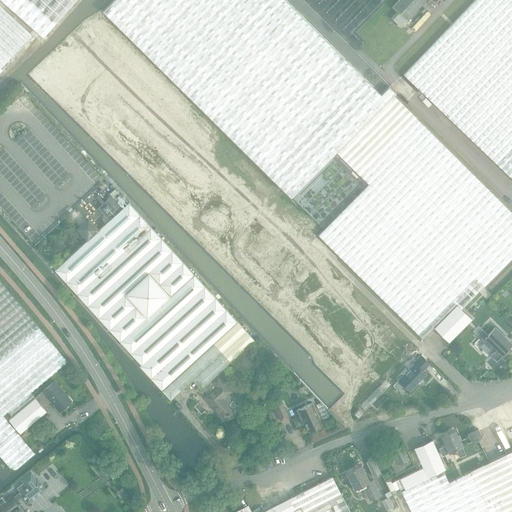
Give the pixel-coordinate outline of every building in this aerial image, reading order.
[(1,0),(36,30),(40,35),(44,37),(76,0),(1,0)] [(291,198),(336,152),(387,101),(381,95),(284,0),(114,0),(103,12),(291,198)] [(407,21),(425,0),(397,0),(391,7),(396,11),(391,17),(401,26),(407,20),(407,21)] [(511,0),(475,0),(402,76),(449,120),(495,164),(511,179),(511,0)] [(0,5),(0,68),(32,35),(0,5)] [(336,152),(360,176),(417,118),(395,96),(397,94),(389,87),(381,95),(387,101),(336,152)] [(317,236),(422,339),(433,328),(447,342),(471,319),(461,310),(511,259),(511,212),(417,118),(360,176),(368,184),(317,236)] [(55,269),(54,270),(141,364),(139,366),(161,390),(171,381),(180,391),(181,391),(189,385),(193,381),(201,390),(203,388),(223,370),(255,341),(218,302),(168,246),(166,247),(128,205),(128,204),(116,190),(110,195),(106,199),(108,200),(99,208),(106,216),(108,214),(112,219),(98,232),(89,222),(87,223),(79,231),(87,240),(55,269)] [(299,271),(311,258),(295,243),(283,256),(299,271)] [(7,412),(11,417),(35,398),(30,392),(67,362),(0,282),(0,456),(8,466),(15,469),(34,453),(2,415),(7,412)] [(491,354),(490,355),(496,361),(511,344),(495,328),(493,330),(488,336),(481,330),(476,336),(492,352),(491,354)] [(421,371),(428,364),(420,356),(412,363),(413,365),(398,380),(409,391),(425,375),(421,371)] [(223,370),(203,388),(208,394),(205,396),(209,400),(213,405),(213,406),(220,415),(219,415),(223,420),(227,416),(227,415),(230,412),(234,417),(241,410),(233,401),(227,406),(225,404),(228,401),(228,400),(228,397),(226,395),(231,390),(222,379),(225,377),(226,372),(223,370)] [(42,391),(35,398),(43,407),(50,401),(58,411),(70,401),(54,382),(42,391)] [(378,388),(360,406),(365,411),(382,393),(378,388)] [(46,411),(43,407),(35,398),(11,417),(8,419),(20,433),(46,411)] [(281,422),(289,418),(282,403),(274,407),(281,422)] [(296,428),(303,425),(305,424),(309,432),(315,429),(316,430),(320,428),(320,426),(322,425),(311,403),(296,410),(299,417),(292,420),(296,428)] [(320,403),(316,405),(323,420),(328,417),(323,406),(320,403)] [(482,438),(478,429),(468,435),(472,443),(482,438)] [(442,455),(449,452),(456,449),(459,457),(466,454),(455,430),(442,436),(446,445),(439,448),(442,455)] [(422,467),(400,478),(405,489),(436,474),(442,471),(443,470),(445,469),(432,440),(414,448),(422,467)] [(396,472),(407,466),(404,460),(409,458),(403,444),(390,450),(393,458),(390,460),(396,472)] [(405,489),(401,491),(411,511),(511,511),(511,450),(484,464),(469,471),(470,471),(472,477),(444,491),(436,474),(405,489)] [(257,454),(250,459),(255,464),(261,459),(257,454)] [(366,462),(373,477),(379,474),(372,459),(366,462)] [(370,501),(380,496),(372,481),(369,482),(360,465),(346,473),(355,490),(362,486),(370,501)] [(3,495),(0,497),(0,511),(23,511),(19,507),(20,506),(16,501),(22,496),(28,503),(45,489),(37,479),(38,478),(33,471),(23,479),(28,486),(13,497),(12,495),(6,499),(3,495)] [(261,511),(290,511),(301,507),(303,511),(349,511),(340,493),(332,476),(299,493),(288,499),(261,511)] [(382,500),(381,501),(387,511),(389,511),(393,509),(387,498),(382,500)]
